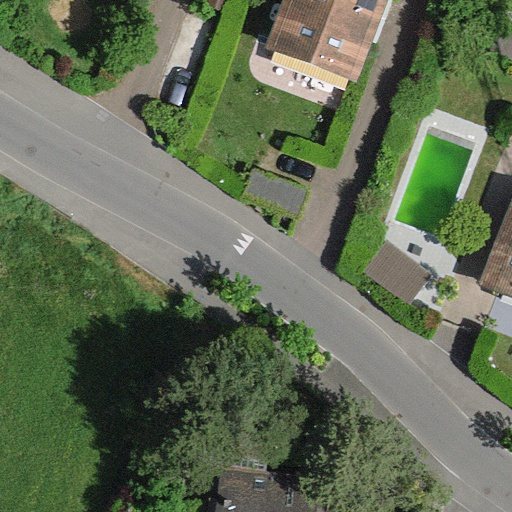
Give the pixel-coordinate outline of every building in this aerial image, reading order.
[(355,79),(377,17),(332,0),(296,0),(277,50),(355,79)] [(332,0),(377,17),(383,0),(332,0)] [(511,26),(504,23),(494,51),(511,58),(511,26)] [(311,192),(256,171),(245,198),(301,221),(311,192)] [(428,283),(386,249),(367,272),(409,307),(428,283)] [(234,477),(229,511),(382,511),(384,501),(234,477)]
